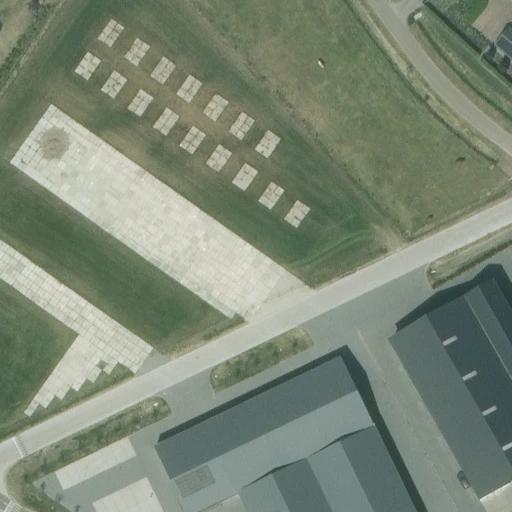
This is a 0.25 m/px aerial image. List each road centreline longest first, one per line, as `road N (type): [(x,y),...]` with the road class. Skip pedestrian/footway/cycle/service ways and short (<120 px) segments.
road 1 (unclassified): [(0,458),(511,204)]
road 2 (unclassified): [(511,148),(433,78),(375,0)]
